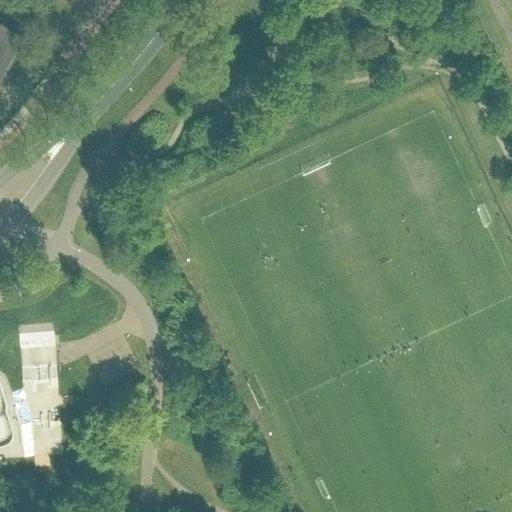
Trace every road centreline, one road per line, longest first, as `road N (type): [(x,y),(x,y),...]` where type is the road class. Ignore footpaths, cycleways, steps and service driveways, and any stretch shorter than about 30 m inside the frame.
road 1 (tertiary): [(0,233),(95,102)]
road 2 (tertiary): [(95,102),(176,0)]
road 3 (tertiary): [(95,102),(0,177)]
